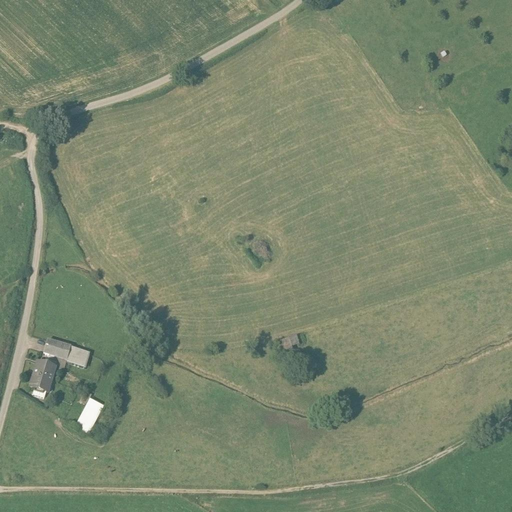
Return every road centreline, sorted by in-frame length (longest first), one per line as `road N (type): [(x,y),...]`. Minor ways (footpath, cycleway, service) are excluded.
road 1 (unclassified): [(0,421),(34,268),(36,137),(67,114),(163,82),(301,0)]
road 2 (track): [(0,490),(251,493),(326,486),(397,476),(511,418)]
